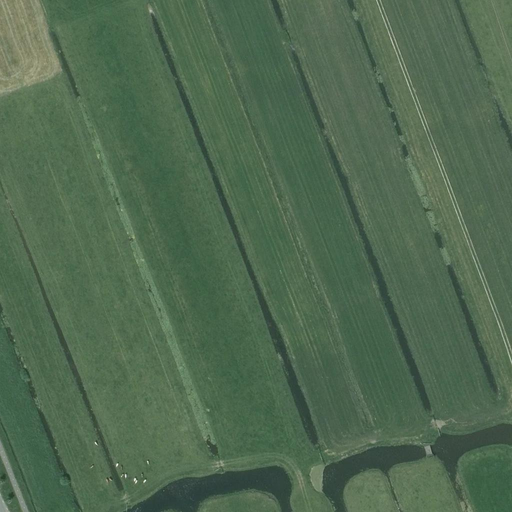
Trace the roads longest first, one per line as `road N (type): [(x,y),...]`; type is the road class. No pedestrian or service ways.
road 1 (track): [(103,511),(171,474),(261,457),(296,464),(369,440),(511,415)]
road 2 (track): [(376,0),(511,361)]
